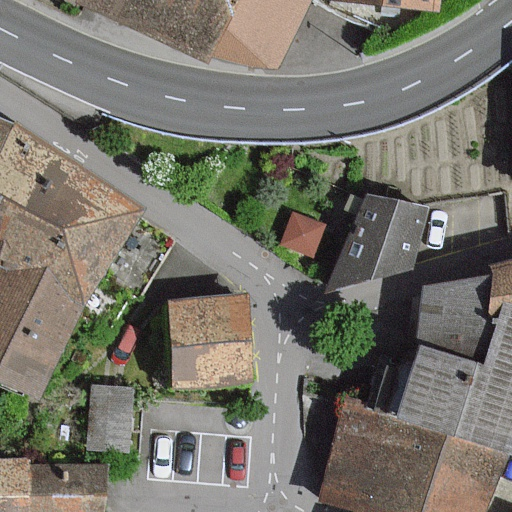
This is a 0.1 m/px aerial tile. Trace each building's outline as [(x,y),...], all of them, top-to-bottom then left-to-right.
[(212,62),(216,57),(279,67),(308,0),(82,0),(82,2),(212,62)] [(375,0),(438,9),(438,0),(375,0)] [(0,168),(19,124),(0,115),(0,168)] [(0,264),(91,311),(147,202),(19,124),(0,168),(0,264)] [(332,284),(417,266),(431,206),(369,191),(332,284)] [(0,379),(44,402),(91,311),(0,264),(0,379)] [(505,322),(509,313),(511,313),(511,264),(493,270),(494,275),(505,322)] [(490,365),(505,322),(494,275),(424,287),(424,342),(490,365)] [(251,295),(173,302),(181,391),(259,384),(251,295)] [(511,313),(509,313),(505,322),(490,365),(424,342),(398,417),(511,456),(511,313)] [(377,511),(489,511),(511,456),(398,417),(357,402),(322,502),(377,511)] [(0,511),(109,511),(109,463),(0,464),(0,511)]
